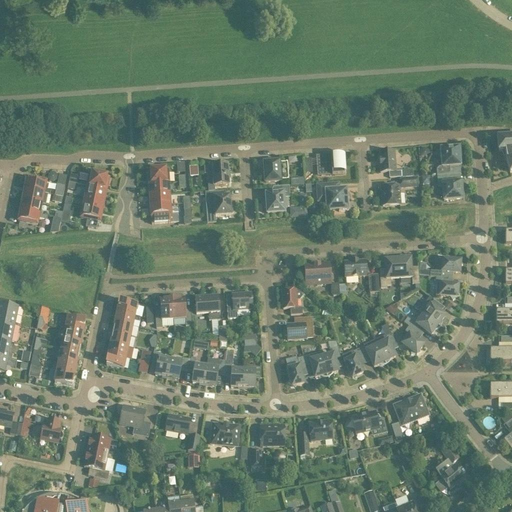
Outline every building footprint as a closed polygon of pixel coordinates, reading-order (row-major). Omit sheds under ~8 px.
[(511,138),(497,140),(498,152),(504,152),(506,161),(510,174),(511,172),(511,138)] [(459,150),(459,149),(441,150),(442,167),(440,168),(436,172),(437,176),(452,175),(452,167),(460,167),(459,157),(461,157),(461,150),(459,150)] [(389,179),(401,178),(401,172),(396,172),(394,152),(379,153),(380,173),(389,173),(389,179)] [(330,155),(315,156),(317,177),(344,176),(343,154),(330,155)] [(303,160),(304,174),(312,174),(311,159),(303,160)] [(280,181),(288,181),(287,163),(279,164),(279,162),(275,163),(275,161),(267,161),(267,163),(263,163),(264,183),(280,182),(280,181)] [(212,174),(213,187),(229,186),(227,166),(204,168),(205,174),(212,174)] [(198,177),(197,167),(189,167),(190,177),(198,177)] [(149,185),(168,184),(167,173),(165,173),(165,171),(150,172),(150,174),(148,174),(149,185)] [(56,174),(52,173),(49,175),(48,179),(50,182),(54,183),(58,181),(58,177),(56,174)] [(79,177),(70,175),(69,183),(75,185),(78,185),(78,181),(79,177)] [(78,181),(78,185),(87,187),(106,191),(109,180),(106,179),(106,178),(92,175),(92,176),(89,176),(88,183),(78,181)] [(453,183),(452,175),(437,176),(438,187),(442,187),(443,201),(462,200),(462,198),(464,196),(463,192),(462,190),(461,183),(453,183)] [(25,190),(32,191),(50,195),(50,191),(44,190),(46,183),(27,179),(25,190)] [(400,189),(417,187),(417,179),(400,180),(400,189)] [(150,196),(169,195),(168,184),(149,185),(150,196)] [(54,196),(56,196),(62,198),(65,187),(57,185),(54,196)] [(85,198),(104,201),(106,191),(87,187),(85,198)] [(288,199),(289,198),(288,187),(274,188),(274,194),(265,195),(266,202),(264,204),(264,209),(266,211),(267,215),(284,213),(284,211),(289,206),(288,199)] [(338,213),(349,212),(348,203),(346,203),(345,193),(334,193),(334,187),(317,188),(318,199),(323,198),(323,202),(327,202),(327,211),(338,211),(338,213)] [(383,207),(400,206),(398,187),(381,188),(383,207)] [(32,202),(41,205),(46,205),(48,195),(49,196),(50,195),(32,191),(25,190),(22,201),(32,202)] [(214,204),(215,217),(231,216),(231,214),(233,214),(232,206),(230,206),(229,197),(219,198),(219,192),(205,193),(205,205),(214,204)] [(150,207),(170,205),(169,195),(150,196),(150,207)] [(290,217),(290,218),(307,217),(306,216),(305,195),(301,195),(301,211),(289,211),(290,217)] [(104,201),(85,198),(83,208),(102,212),(104,201)] [(20,211),(32,214),(39,215),(41,205),(32,202),(22,201),(20,211)] [(170,205),(150,207),(151,218),(159,217),(160,224),(178,223),(178,218),(176,216),(170,216),(170,205)] [(83,208),(81,219),(87,220),(85,227),(96,230),(98,223),(100,223),(102,212),(83,208)] [(32,214),(20,211),(18,222),(37,226),(38,219),(46,221),(47,217),(39,215),(32,214)] [(50,234),(58,234),(61,220),(54,218),(53,218),(50,234)] [(399,280),(397,258),(389,259),(390,261),(384,261),(385,275),(379,276),(380,289),(386,289),(386,287),(391,287),(390,280),(399,280)] [(397,258),(399,280),(411,279),(412,285),(419,285),(418,271),(411,272),(410,259),(405,260),(405,258),(397,258)] [(436,278),(448,279),(448,273),(459,274),(460,266),(461,265),(460,263),(460,262),(459,262),(456,259),(453,261),(442,260),(442,262),(439,262),(438,272),(430,271),(430,278),(436,278)] [(345,279),(366,277),(365,262),(357,263),(357,262),(351,262),(351,263),(344,264),(345,279)] [(306,286),(331,284),(329,265),(313,266),(311,265),(307,265),(306,267),(304,267),(306,286)] [(379,293),(378,276),(368,276),(369,294),(379,293)] [(448,279),(436,278),(435,284),(437,284),(436,296),(450,298),(452,301),(456,298),(457,298),(457,297),(459,296),(457,294),(458,286),(447,285),(448,279)] [(339,296),(338,284),(332,285),(331,287),(331,295),(333,297),(339,296)] [(290,316),(302,315),(302,308),(297,309),(296,301),(299,301),(304,296),(298,291),(282,292),(283,310),(290,310),(290,316)] [(237,312),(252,310),(251,294),(232,296),(232,304),(226,304),(227,320),(237,319),(237,312)] [(209,322),(219,321),(218,297),(195,298),(196,315),(208,314),(209,322)] [(423,316),(440,328),(441,326),(441,325),(441,323),(441,321),(445,317),(436,310),(439,305),(430,298),(426,303),(430,306),(423,316)] [(172,300),(173,320),(185,320),(185,327),(192,327),(191,311),(185,311),(184,299),(172,300)] [(173,320),(172,300),(160,301),(161,313),(155,313),(156,329),(162,329),(162,321),(173,320)] [(117,313),(135,317),(137,306),(119,302),(117,313)] [(0,322),(14,326),(18,307),(9,305),(8,306),(0,304),(0,322)] [(395,316),(397,308),(393,306),(392,306),(385,310),(391,315),(395,316)] [(40,316),(48,318),(49,312),(41,310),(40,316)] [(511,324),(511,310),(496,311),(496,325),(511,324)] [(135,317),(117,313),(115,323),(132,327),(133,321),(138,322),(139,318),(134,317),(135,317)] [(408,327),(418,334),(422,329),(431,336),(434,331),(436,331),(437,330),(439,329),(440,328),(423,316),(416,325),(407,319),(403,324),(408,327)] [(83,333),(85,322),(61,317),(59,328),(65,330),(65,329),(83,333)] [(287,341),(314,339),(312,318),(298,319),(298,325),(286,326),(286,330),(284,331),(285,337),(287,337),(287,341)] [(14,326),(0,322),(0,340),(10,343),(14,326)] [(132,327),(115,323),(112,334),(130,338),(132,327)] [(219,342),(227,343),(226,327),(218,328),(219,342)] [(418,334),(408,327),(405,332),(409,335),(402,345),(410,351),(411,355),(415,355),(416,356),(417,354),(419,354),(419,352),(423,346),(414,339),(418,334)] [(63,340),(81,344),(83,333),(65,329),(65,330),(63,340)] [(130,338),(112,334),(110,345),(128,348),(130,338)] [(377,347),(386,365),(387,364),(388,363),(389,362),(390,360),(395,358),(390,348),(396,345),(391,334),(385,337),(387,342),(377,347)] [(10,343),(0,340),(0,359),(7,360),(10,343)] [(61,351),(79,354),(81,344),(63,340),(61,351)] [(200,343),(192,341),(191,348),(199,350),(200,343)] [(256,346),(256,341),(244,342),(244,347),(244,354),(250,354),(255,358),(262,351),(256,346)] [(110,345),(108,355),(126,359),(131,360),(133,349),(128,348),(110,345)] [(358,350),(363,361),(369,358),(374,368),(379,366),(381,366),(382,366),(384,366),(386,365),(377,347),(366,352),(364,347),(358,350)] [(321,358),(327,378),(328,378),(330,377),(331,375),(332,374),(338,372),(335,362),(341,360),(337,349),(331,350),(333,355),(321,358)] [(511,363),(511,349),(490,349),(490,363),(511,363)] [(363,361),(358,350),(353,353),(355,357),(344,363),(349,372),(347,376),(351,377),(352,379),(353,378),(355,379),(356,377),(363,373),(358,363),(363,361)] [(59,361),(76,365),(79,354),(61,351),(59,361)] [(31,354),(24,352),(22,361),(29,363),(31,354)] [(166,379),(170,361),(159,358),(159,354),(153,353),(151,365),(157,366),(155,376),(166,379)] [(123,370),(126,359),(108,355),(106,366),(123,370)] [(150,358),(147,357),(144,355),(141,359),(143,361),(142,362),(149,364),(150,358)] [(37,357),(33,356),(30,366),(41,369),(37,357)] [(303,358),(306,370),(312,368),(315,379),(320,377),(322,378),(323,378),(325,378),(327,378),(321,358),(310,361),(309,356),(303,358)] [(306,370),(303,358),(297,360),(298,363),(286,366),(290,380),(288,384),(291,386),(292,387),(293,387),(295,388),(296,386),(304,384),(300,371),(306,370)] [(7,360),(0,359),(0,372),(4,373),(6,366),(15,368),(17,362),(7,360)] [(170,361),(166,379),(178,381),(180,371),(187,372),(189,360),(182,359),(182,363),(170,361)] [(189,360),(187,372),(193,373),(192,384),(204,386),(206,368),(195,366),(195,361),(189,360)] [(206,368),(204,386),(215,387),(217,377),(224,378),(225,366),(225,362),(208,360),(206,368)] [(57,372),(74,375),(76,365),(59,361),(57,372)] [(149,364),(142,362),(140,362),(138,373),(147,375),(148,370),(149,364)] [(39,380),(41,369),(30,366),(28,377),(36,379),(39,380)] [(242,389),(243,367),(243,371),(231,371),(231,366),(225,366),(224,378),(231,378),(230,389),(242,389)] [(243,367),(242,389),(254,389),(255,371),(254,371),(254,367),(243,367)] [(74,375),(57,372),(54,383),(72,386),(74,375)] [(511,399),(511,385),(490,385),(490,399),(511,399)] [(402,427),(428,416),(420,397),(394,407),(402,427)] [(148,438),(150,424),(143,423),(145,412),(123,407),(119,425),(134,428),(133,435),(148,438)] [(16,436),(18,424),(12,423),(14,416),(6,414),(6,411),(0,410),(0,426),(11,429),(9,435),(16,436)] [(379,430),(375,413),(351,419),(352,422),(350,424),(352,429),(354,430),(355,436),(379,430)] [(187,436),(190,421),(168,417),(166,432),(187,436)] [(22,427),(29,429),(30,421),(24,419),(22,427)] [(58,445),(61,431),(59,431),(60,423),(47,420),(46,428),(43,427),(40,441),(58,445)] [(310,443),(332,440),(330,422),(308,425),(310,443)] [(392,424),(394,439),(402,438),(400,423),(392,424)] [(211,446),(227,447),(227,448),(228,449),(229,450),(232,451),(234,450),(234,449),(235,448),(237,448),(239,427),(228,427),(228,425),(223,425),(223,426),(212,425),(211,446)] [(260,448),(284,447),(284,427),(260,427),(260,448)] [(511,452),(511,434),(503,442),(511,453),(511,452)] [(300,457),(308,456),(307,435),(299,436),(300,457)] [(197,453),(199,438),(190,436),(188,451),(197,453)] [(100,439),(90,437),(86,455),(94,457),(97,457),(106,460),(112,461),(113,454),(108,453),(110,441),(108,440),(107,438),(102,437),(100,439)] [(391,437),(383,439),(385,446),(393,444),(391,437)] [(151,443),(144,441),(142,450),(149,451),(151,443)] [(460,460),(453,450),(449,446),(441,452),(451,466),(460,460)] [(262,468),(262,451),(250,451),(250,468),(262,468)] [(106,460),(97,457),(94,457),(86,455),(84,468),(94,470),(92,478),(107,481),(109,473),(104,472),(106,460)] [(439,477),(439,478),(441,480),(447,488),(449,491),(456,486),(457,487),(464,482),(454,469),(453,467),(452,468),(439,477)] [(88,488),(97,490),(99,482),(90,480),(88,488)] [(232,498),(232,499),(240,500),(240,489),(225,488),(225,498),(232,498)] [(331,502),(338,501),(335,490),(328,491),(331,502)] [(369,511),(379,511),(379,509),(375,499),(373,492),(364,495),(366,502),(369,510),(369,511)] [(89,511),(87,509),(84,506),(79,502),(75,500),(70,498),(67,497),(68,497),(65,509),(61,509),(57,508),(60,496),(60,495),(57,495),(53,495),(48,496),(44,497),(39,499),(37,500),(33,503),(29,506),(26,509),(23,511),(89,511)] [(202,511),(202,508),(194,509),(193,502),(180,504),(181,511),(202,511)] [(341,511),(339,503),(331,506),(333,511),(341,511)]
